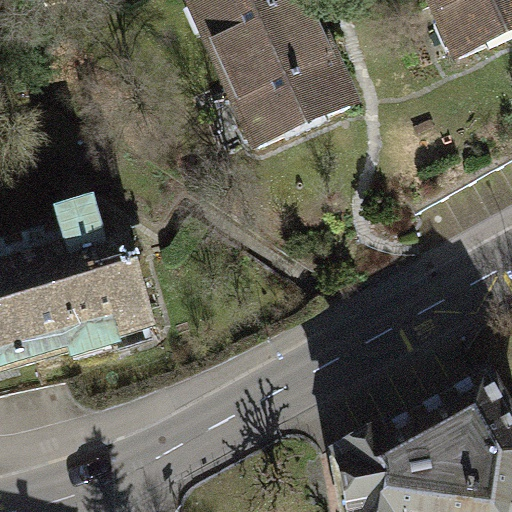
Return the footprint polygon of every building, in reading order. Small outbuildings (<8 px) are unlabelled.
[(350,109),(303,0),(193,0),(191,1),(255,150),(350,109)] [(511,34),(511,0),(435,0),(461,58),(511,34)] [(62,231),(0,249),(0,254),(32,362),(70,351),(72,359),(116,346),(114,337),(151,326),(123,233),(100,219),(91,222),(87,209),(58,218),(62,231)] [(0,373),(32,362),(0,254),(0,373)] [(511,511),(511,425),(485,378),(334,460),(347,511),(511,511)]
